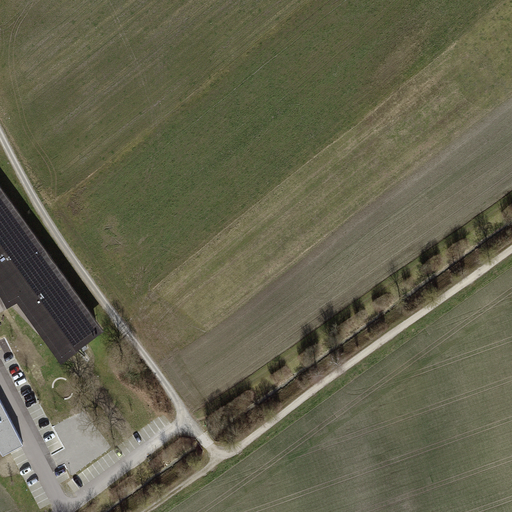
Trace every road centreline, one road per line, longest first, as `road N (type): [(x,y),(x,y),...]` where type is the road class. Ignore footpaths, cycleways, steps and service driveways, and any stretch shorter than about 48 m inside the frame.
road 1 (track): [(147,511),(511,248)]
road 2 (track): [(511,197),(186,421)]
road 3 (track): [(0,129),(48,217),(186,421)]
